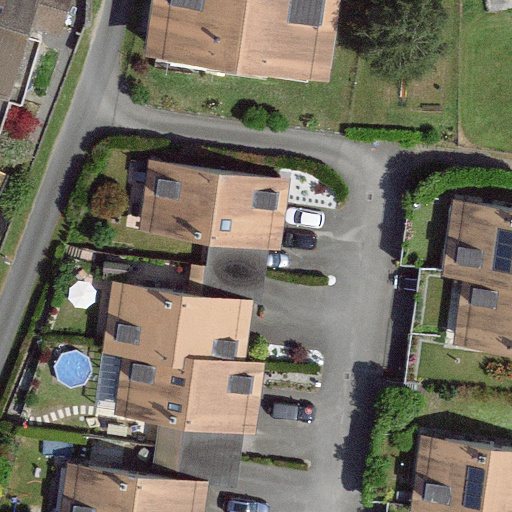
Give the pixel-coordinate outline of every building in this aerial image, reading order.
[(0,0),(0,132),(7,135),(42,28),(66,36),(77,0),(0,0)] [(334,0),(182,0),(175,57),(324,77),(334,0)] [(281,182),(165,167),(157,229),(273,244),(281,182)] [(511,210),(475,205),(464,270),(484,274),(511,278),(511,210)] [(511,278),(484,274),(473,341),(511,347),(511,278)] [(239,300),(122,289),(116,351),(134,352),(233,362),(239,300)] [(233,362),(134,352),(128,417),(248,428),(254,363),(233,362)] [(511,511),(511,452),(443,443),(434,509),(451,511),(453,511),(511,511)] [(194,511),(197,484),(77,471),(72,511),(194,511)]
